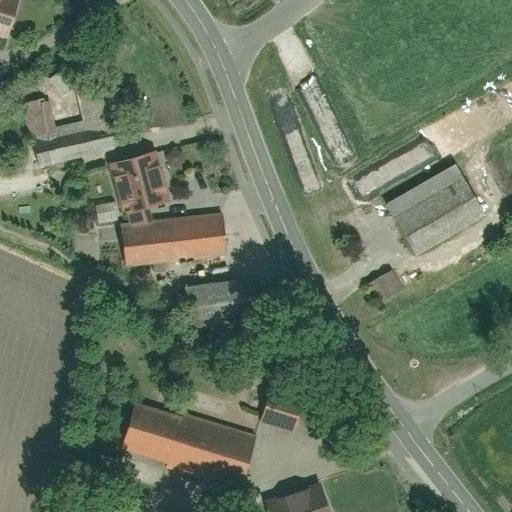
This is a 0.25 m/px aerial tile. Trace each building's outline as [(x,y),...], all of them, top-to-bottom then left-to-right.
[(14,0),(0,0),(0,42),(4,44),(18,1),(14,0)] [(59,73),(47,84),(61,100),(73,89),(59,73)] [(75,92),(80,132),(114,128),(109,88),(75,92)] [(132,110),(129,88),(117,90),(120,112),(132,110)] [(40,97),(15,105),(27,143),(52,134),(40,97)] [(151,154),(104,163),(115,221),(163,212),(151,154)] [(448,169),(379,207),(408,259),(477,221),(448,169)] [(90,203),(91,222),(109,221),(108,202),(90,203)] [(113,232),(117,267),(218,256),(214,220),(113,232)] [(365,278),(372,299),(397,291),(390,270),(365,278)] [(179,288),(181,331),(254,327),(252,284),(179,288)] [(255,401),(251,427),(289,433),(293,407),(255,401)] [(132,406),(116,453),(236,493),(252,447),(132,406)] [(323,511),(316,489),(263,507),(264,511),(323,511)]
